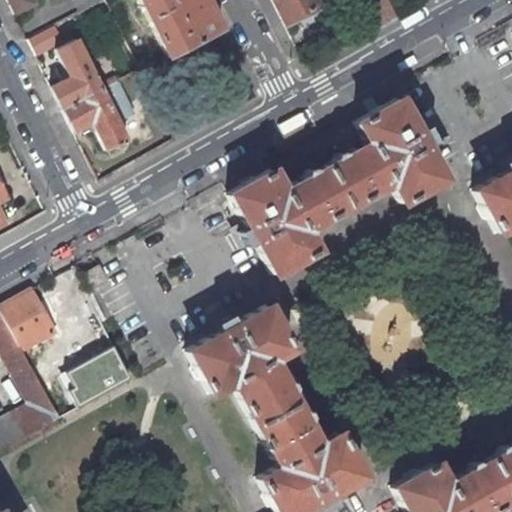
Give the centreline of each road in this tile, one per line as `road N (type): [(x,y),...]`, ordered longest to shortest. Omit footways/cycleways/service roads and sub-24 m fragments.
road 1 (residential): [(85,222),(293,104)]
road 2 (residential): [(293,104),(481,0)]
road 3 (residential): [(0,51),(85,222)]
